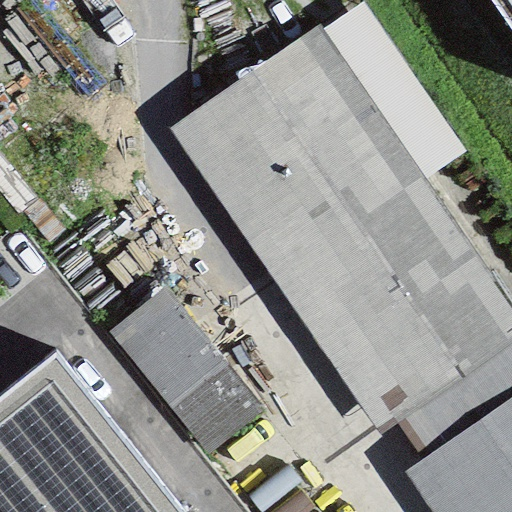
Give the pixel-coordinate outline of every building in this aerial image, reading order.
[(511,0),(492,0),(511,28),(511,0)] [(360,6),(322,32),(424,182),(462,156),(360,6)] [(322,32),(316,24),(166,126),(376,433),(392,422),(511,340),(511,310),(424,182),(322,32)] [(164,287),(109,332),(208,455),(263,410),(164,287)] [(511,511),(511,340),(392,422),(419,460),(402,471),(430,511),(511,511)] [(179,511),(54,354),(0,396),(0,511),(179,511)]
